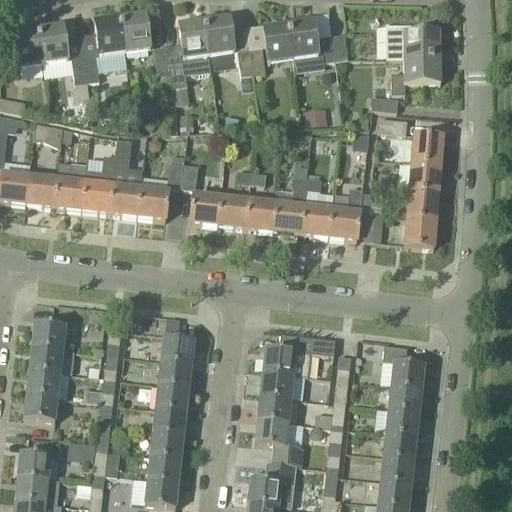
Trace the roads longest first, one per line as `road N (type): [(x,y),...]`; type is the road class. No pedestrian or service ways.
road 1 (residential): [(467,316),(478,0)]
road 2 (residential): [(242,296),(8,270)]
road 3 (residential): [(467,316),(242,296)]
road 4 (residential): [(216,511),(242,296)]
road 5 (residential): [(445,511),(467,316)]
